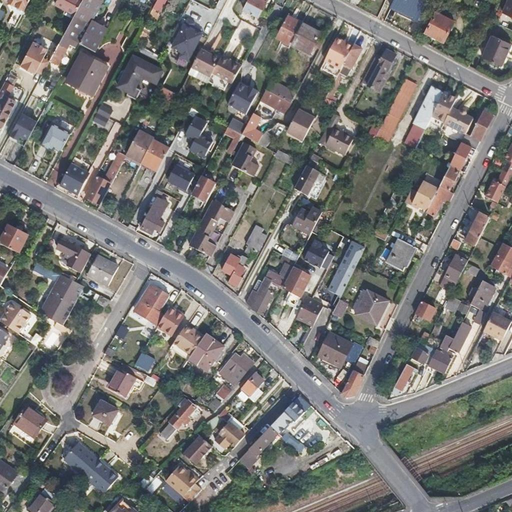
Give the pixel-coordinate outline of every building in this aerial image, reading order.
[(8,0),(25,9),(29,0),(8,0)] [(56,0),(54,4),(74,15),(81,0),(56,0)] [(64,33),(72,38),(80,42),(96,50),(108,28),(92,19),(102,0),(81,0),(74,15),(65,32),(64,33)] [(157,0),(153,7),(161,11),(166,0),(157,0)] [(247,0),(243,8),(258,16),(266,0),(247,0)] [(418,0),(394,0),(391,8),(417,21),(425,3),(418,0)] [(511,0),(507,0),(502,11),(510,15),(511,9),(511,0)] [(435,11),(426,31),(444,41),(455,21),(453,20),(456,14),(441,6),(438,12),(435,11)] [(288,16),(285,20),(277,37),(291,44),(302,23),(288,16)] [(200,53),(201,51),(195,48),(202,34),(195,30),(193,27),(196,22),(188,18),(170,51),(194,64),(200,53)] [(302,23),(291,44),(309,54),(319,33),(302,23)] [(55,50),(50,59),(58,64),(72,38),(64,33),(55,50)] [(480,55),(489,60),(500,38),(491,33),(480,55)] [(326,59),(341,68),(353,45),(338,37),(326,59)] [(500,38),(489,60),(498,65),(509,43),(500,38)] [(45,69),(50,59),(44,56),(48,47),(34,39),(21,64),(36,72),(37,69),(43,73),(45,69)] [(341,68),(328,94),(332,96),(339,84),(339,80),(342,74),(348,76),(362,49),(354,44),(353,45),(341,68)] [(376,54),(362,83),(378,91),(396,55),(386,50),(382,57),(376,54)] [(108,66),(82,51),(66,80),(79,87),(79,91),(84,94),(88,92),(94,80),(99,83),(108,66)] [(194,64),(187,76),(194,80),(197,74),(209,80),(215,69),(218,63),(206,57),(200,53),(194,64)] [(215,69),(234,79),(242,63),(223,53),(218,63),(215,69)] [(160,70),(134,56),(118,87),(126,91),(124,94),(133,98),(138,89),(133,86),(139,75),(153,83),(160,70)] [(7,78),(0,90),(0,96),(2,97),(0,101),(0,125),(1,126),(16,100),(9,96),(6,94),(13,81),(7,78)] [(405,78),(378,130),(389,136),(416,84),(405,78)] [(94,80),(88,92),(92,94),(99,83),(94,80)] [(13,81),(6,94),(9,96),(16,83),(13,81)] [(248,87),(239,82),(228,104),(247,114),(259,90),(252,87),(251,89),(248,87)] [(295,95),(270,82),(267,88),(291,101),(295,95)] [(178,94),(162,86),(158,95),(173,102),(178,94)] [(404,142),(416,148),(433,114),(435,110),(444,92),(433,86),(404,142)] [(266,89),(261,100),(284,113),(291,102),(266,89)] [(445,121),(447,116),(452,107),(456,98),(444,92),(435,110),(433,114),(445,121)] [(113,111),(101,104),(97,112),(109,118),(113,111)] [(460,111),(452,107),(447,116),(445,121),(444,123),(465,134),(466,133),(469,126),(473,119),(465,114),(466,114),(466,113),(466,112),(465,111),(465,110),(464,110),(463,110),(462,110),(461,110),(460,110),(460,111)] [(494,116),(495,112),(485,107),(483,110),(494,116)] [(288,131),(303,139),(315,117),(300,109),(288,131)] [(465,134),(461,142),(476,150),(494,116),(483,110),(483,111),(479,110),(473,122),(476,123),(471,135),(469,134),(466,133),(465,134)] [(189,111),(180,129),(196,138),(190,150),(199,154),(198,155),(206,159),(217,134),(206,128),(209,122),(189,111)] [(28,138),(37,121),(22,113),(10,135),(18,139),(20,134),(28,138)] [(334,113),(313,152),(319,156),(320,155),(340,165),(354,137),(335,127),(340,116),(334,113)] [(247,126),(243,134),(257,142),(262,133),(255,128),(259,119),(252,116),(247,125),(247,126)] [(247,126),(233,118),(228,127),(243,134),(247,126)] [(53,123),(42,143),(50,147),(51,145),(61,150),(71,132),(53,123)] [(138,160),(142,162),(153,140),(154,138),(151,137),(139,130),(126,154),(138,160)] [(153,140),(142,162),(158,171),(169,148),(153,140)] [(461,142),(450,165),(451,165),(453,166),(461,170),(466,161),(465,160),(468,154),(473,156),(476,150),(461,142)] [(244,143),(233,165),(253,176),(258,166),(250,161),(256,149),(244,143)] [(278,148),(276,153),(275,155),(286,161),(289,155),(278,148)] [(59,186),(79,196),(88,180),(86,179),(89,175),(89,173),(71,164),(59,186)] [(178,164),(169,180),(188,190),(197,174),(178,164)] [(307,165),(295,188),(307,195),(320,171),(307,165)] [(440,186),(449,191),(459,171),(452,168),(453,166),(451,165),(440,186)] [(487,197),(497,203),(511,176),(504,172),(497,183),(495,182),(487,197)] [(201,176),(192,193),(206,200),(215,184),(201,176)] [(87,196),(100,203),(111,183),(98,177),(87,196)] [(439,187),(424,180),(419,191),(411,188),(405,201),(412,205),(413,203),(420,206),(428,210),(439,187)] [(447,200),(450,201),(454,193),(449,191),(440,186),(439,187),(428,210),(427,211),(435,215),(436,213),(442,201),(445,203),(447,200)] [(110,188),(104,200),(110,203),(116,191),(110,188)] [(86,199),(99,206),(100,203),(87,196),(86,199)] [(158,196),(141,228),(152,234),(156,227),(160,229),(164,223),(160,220),(163,215),(164,215),(170,203),(158,196)] [(440,215),(445,203),(442,201),(436,213),(440,215)] [(213,202),(200,225),(213,232),(220,220),(227,223),(233,212),(213,202)] [(293,226),(310,235),(313,231),(323,212),(312,207),(310,211),(302,208),(293,226)] [(463,248),(472,253),(490,218),(480,213),(465,241),(466,242),(463,248)] [(248,244),(245,250),(255,256),(269,230),(256,223),(246,243),(248,244)] [(9,225),(0,243),(20,253),(28,236),(9,225)] [(213,232),(200,225),(188,247),(209,257),(214,247),(207,243),(213,232)] [(454,238),(450,244),(458,248),(461,242),(454,238)] [(300,257),(325,271),(335,254),(310,239),(300,257)] [(399,239),(387,262),(404,270),(415,247),(399,239)] [(74,260),(85,266),(91,255),(63,240),(58,248),(75,257),(74,260)] [(329,290),(341,296),(366,247),(353,241),(329,290)] [(296,242),(288,257),(296,261),(303,249),(304,246),(296,242)] [(511,249),(502,244),(491,266),(506,274),(508,270),(509,271),(511,264),(511,262),(511,260),(511,249)] [(231,253),(223,269),(232,274),(228,281),(238,286),(243,278),(241,276),(244,270),(242,268),(243,265),(244,266),(248,257),(243,254),(241,258),(231,253)] [(98,256),(89,275),(108,286),(118,267),(98,256)] [(440,283),(453,289),(461,273),(467,262),(455,256),(440,283)] [(252,290),(245,302),(263,314),(274,293),(269,291),(268,290),(273,281),(284,287),(285,287),(295,268),(294,267),(296,261),(288,257),(279,275),(267,269),(255,292),(252,290)] [(479,268),(467,262),(461,273),(468,276),(470,273),(476,275),(479,268)] [(0,287),(1,286),(9,272),(0,266),(0,287)] [(48,318),(55,322),(57,323),(63,326),(85,286),(77,282),(62,275),(61,276),(46,268),(43,274),(58,282),(40,314),(48,318)] [(285,287),(284,287),(283,288),(292,292),(287,303),(296,307),(312,276),(298,269),(295,268),(285,287)] [(479,309),(482,310),(486,302),(488,304),(496,288),(483,281),(471,305),(479,309)] [(160,325),(166,315),(161,312),(170,295),(151,284),(141,301),(141,302),(136,311),(160,325)] [(369,291),(357,314),(378,324),(389,302),(369,291)] [(110,300),(101,295),(97,303),(106,308),(110,300)] [(444,307),(455,312),(462,301),(450,295),(448,299),(444,307)] [(307,297),(297,317),(314,325),(319,315),(324,305),(307,297)] [(340,299),(332,313),(341,317),(348,303),(340,299)] [(422,300),(416,313),(430,320),(436,308),(422,300)] [(5,313),(7,314),(16,303),(14,301),(5,313)] [(7,314),(3,322),(20,334),(33,315),(16,303),(7,314)] [(184,316),(171,307),(166,315),(160,325),(159,326),(173,334),(184,316)] [(474,320),(481,323),(486,312),(482,310),(479,309),(474,320)] [(511,322),(493,312),(483,331),(498,339),(500,334),(504,336),(511,322)] [(454,339),(449,347),(458,352),(472,326),(463,321),(454,339)] [(54,328),(69,335),(72,330),(63,326),(57,323),(54,328)] [(188,323),(175,342),(193,355),(205,336),(188,323)] [(0,356),(2,358),(16,338),(0,327),(0,356)] [(420,341),(425,344),(430,334),(425,331),(420,341)] [(34,333),(28,341),(36,346),(41,338),(34,333)] [(330,333),(321,352),(332,358),(330,361),(342,366),(353,343),(330,333)] [(193,355),(190,359),(207,371),(224,347),(206,335),(205,336),(193,355)] [(368,351),(375,354),(381,341),(370,336),(367,343),(371,345),(368,351)] [(436,351),(429,365),(444,372),(453,355),(447,352),(448,350),(449,347),(454,339),(448,336),(440,350),(437,349),(436,351)] [(419,342),(416,348),(417,349),(411,360),(420,365),(421,363),(424,364),(428,366),(429,365),(436,351),(432,349),(424,345),(419,342)] [(115,351),(109,348),(106,353),(113,357),(115,351)] [(143,351),(135,363),(149,371),(156,360),(143,351)] [(238,370),(245,376),(256,363),(244,354),(240,359),(235,355),(226,365),(235,373),(238,370)] [(358,361),(345,388),(341,397),(356,395),(370,366),(358,361)] [(413,370),(416,372),(418,369),(407,364),(392,392),(396,394),(398,395),(400,390),(402,390),(413,370)] [(120,369),(110,389),(125,397),(135,377),(120,369)] [(264,380),(256,372),(243,388),(251,395),(249,397),(255,402),(264,392),(258,387),(264,380)] [(214,396),(224,401),(230,389),(221,384),(214,396)] [(243,388),(237,395),(245,401),(249,397),(251,395),(243,388)] [(295,422),(311,406),(301,396),(277,421),(272,426),(278,433),(285,425),(288,428),(294,421),(295,422)] [(185,398),(179,405),(182,409),(171,421),(172,423),(162,433),(168,439),(182,424),(185,426),(189,421),(187,419),(196,408),(185,398)] [(102,402),(96,415),(111,424),(118,411),(102,402)] [(28,407),(16,424),(35,438),(48,420),(28,407)] [(220,416),(224,419),(230,413),(225,408),(219,415),(220,416)] [(208,423),(208,425),(214,430),(224,419),(220,416),(208,423)] [(231,442),(235,446),(246,435),(230,421),(220,432),(221,434),(215,440),(225,448),(231,442)] [(278,433),(272,426),(251,449),(257,455),(279,434),(278,433)] [(286,442),(296,431),(294,429),(293,429),(289,433),(287,432),(282,437),(282,438),(286,442)] [(201,436),(198,439),(185,454),(196,464),(212,446),(201,436)] [(65,460),(85,476),(99,459),(80,443),(65,460)] [(99,459),(85,476),(105,493),(119,477),(99,459)] [(0,461),(0,487),(5,491),(18,474),(0,461)] [(186,495),(191,500),(202,488),(197,484),(200,479),(194,473),(192,475),(187,470),(181,465),(168,480),(185,496),(186,495)] [(252,467),(243,477),(247,481),(257,472),(252,467)] [(219,472),(181,511),(193,511),(208,497),(226,478),(219,472)] [(163,478),(159,474),(149,485),(153,488),(163,478)] [(41,493),(28,510),(30,511),(50,511),(56,504),(41,493)] [(135,511),(123,501),(112,511),(135,511)]
